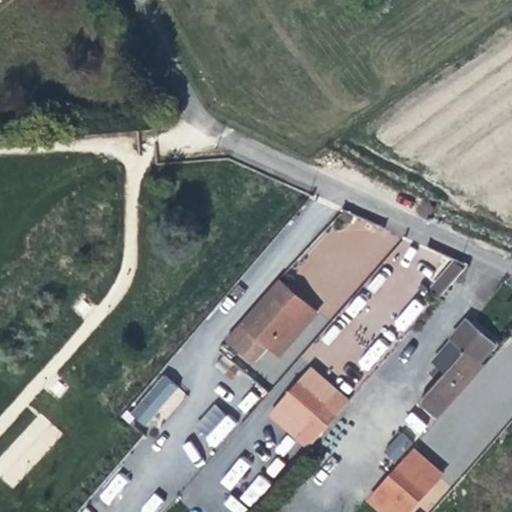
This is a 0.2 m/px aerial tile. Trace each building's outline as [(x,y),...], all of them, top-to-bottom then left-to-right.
[(346,223),(350,216),(340,211),(336,219),(346,223)] [(430,287),(440,296),(443,292),(462,270),(452,262),(430,287)] [(251,292),(244,285),(237,294),(243,300),(251,292)] [(281,292),(275,299),(294,315),(300,308),(281,292)] [(294,315),(275,299),(249,330),(268,346),(294,315)] [(324,326),(338,309),(329,301),(315,318),(324,326)] [(438,417),(483,366),(479,362),(495,344),(468,321),(453,339),(467,352),(422,404),(438,417)] [(312,368),(270,417),(299,441),(341,392),(312,368)] [(129,412),(147,428),(179,393),(162,377),(129,412)] [(197,431),(218,443),(232,419),(211,407),(197,431)] [(412,450),(436,424),(425,416),(402,442),(412,450)] [(406,465),(369,503),(380,511),(415,511),(436,491),(406,465)]
